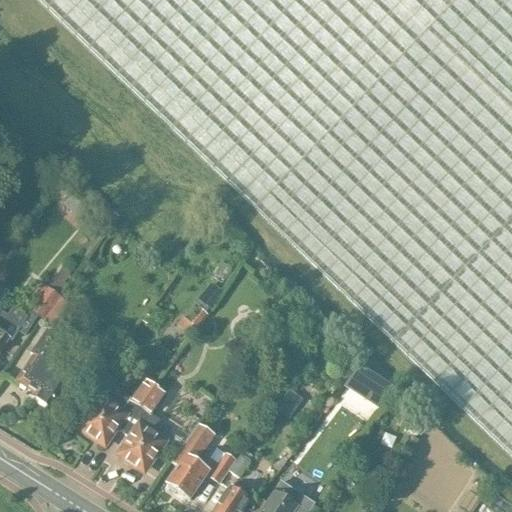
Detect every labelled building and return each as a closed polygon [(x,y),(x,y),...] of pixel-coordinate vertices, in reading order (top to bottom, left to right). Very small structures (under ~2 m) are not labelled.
[(511,0),(36,0),(199,157),(511,459),(511,0)] [(43,321),(58,297),(66,286),(54,278),(31,313),(43,321)] [(53,328),(69,304),(58,297),(43,321),(53,328)] [(13,310),(7,318),(0,313),(0,351),(8,340),(12,342),(27,319),(13,310)] [(331,330),(323,340),(330,346),(338,336),(331,330)] [(69,380),(46,364),(61,342),(46,332),(30,355),(34,358),(17,383),(35,395),(33,398),(49,409),(69,380)] [(122,435),(153,388),(143,381),(129,402),(104,385),(94,400),(98,403),(80,431),(103,446),(114,430),(122,435)] [(150,438),(159,423),(150,417),(164,395),(153,388),(122,435),(131,441),(120,458),(143,474),(162,446),(150,438)] [(289,421),(302,401),(289,392),(275,412),(289,421)] [(195,465),(213,439),(195,427),(170,465),(176,469),(165,486),(176,494),(176,497),(181,500),(185,500),(188,502),(207,473),(195,465)] [(218,487),(235,462),(226,456),(209,481),(218,487)] [(237,480),(249,463),(240,456),(228,473),(237,480)] [(384,490),(382,501),(394,503),(398,480),(393,479),(384,490)] [(271,498),(262,511),(308,511),(312,507),(280,485),(271,498)] [(242,511),(249,503),(228,489),(212,511),(242,511)]
